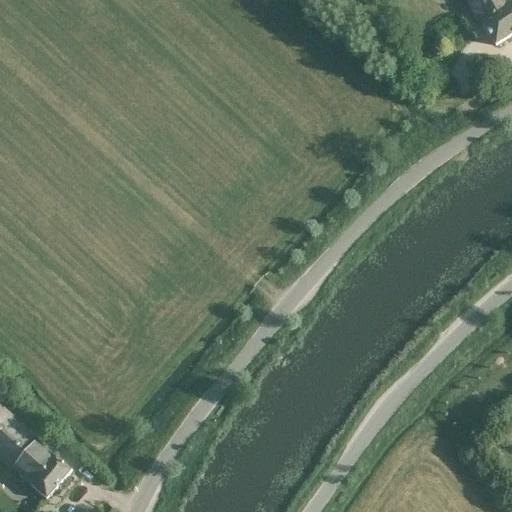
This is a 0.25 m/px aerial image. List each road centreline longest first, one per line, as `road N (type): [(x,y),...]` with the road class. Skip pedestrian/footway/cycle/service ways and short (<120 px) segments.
road 1 (unclassified): [(140,511),(164,461),(330,258),(438,158),(511,115)]
road 2 (track): [(287,311),(0,56)]
road 3 (unclassified): [(315,511),(429,353),(511,276)]
